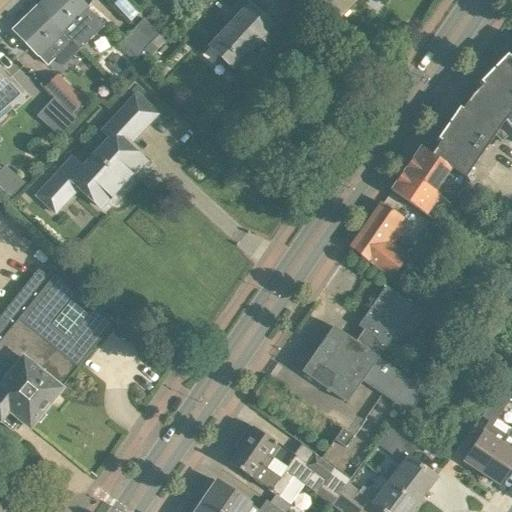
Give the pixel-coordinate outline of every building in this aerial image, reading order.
[(45,0),(38,7),(71,42),(80,51),(104,27),(88,11),(77,0),(45,0)] [(291,25),(289,23),(264,0),(241,0),(223,20),(229,26),(209,48),(233,70),(260,40),(270,49),(291,25)] [(320,0),(340,19),(355,4),(351,0),(320,0)] [(39,59),(46,66),(71,42),(38,7),(13,31),(39,58),(39,59)] [(136,28),(152,43),(159,36),(144,20),(136,28)] [(152,43),(136,28),(117,47),(133,63),(152,43)] [(459,175),(465,179),(495,136),(501,142),(511,132),(511,56),(511,57),(508,53),(478,84),(481,87),(471,97),(463,109),(460,106),(435,142),(439,144),(431,155),(420,147),(419,149),(449,171),(458,177),(459,175)] [(0,104),(3,101),(0,97),(0,93),(11,84),(0,71),(0,104)] [(83,104),(57,77),(45,88),(54,98),(72,115),(78,120),(85,113),(80,107),(83,104)] [(110,139),(97,154),(83,168),(71,157),(33,197),(54,217),(80,189),(101,208),(145,163),(126,144),(156,114),(138,97),(104,132),(110,139)] [(76,121),(56,101),(53,99),(35,117),(59,139),(76,121)] [(403,172),(435,193),(442,182),(450,187),(458,177),(449,171),(419,149),(403,172)] [(0,191),(11,201),(26,186),(4,167),(2,170),(0,168),(0,191)] [(390,191),(426,216),(436,222),(451,205),(435,193),(403,172),(390,191)] [(408,258),(397,248),(393,245),(404,228),(400,225),(404,220),(381,204),(351,249),(390,281),(408,258)] [(68,339),(52,325),(77,295),(49,272),(45,277),(38,270),(0,317),(0,422),(12,432),(20,422),(29,429),(32,426),(40,426),(47,418),(45,409),(88,356),(88,355),(113,324),(93,308),(68,339)] [(401,271),(397,277),(409,286),(414,280),(401,271)] [(378,359),(393,338),(397,341),(408,325),(403,322),(414,307),(385,287),(358,327),(363,331),(355,343),(332,327),(301,373),(347,404),(363,381),(409,414),(424,391),(378,359)] [(500,329),(484,318),(444,371),(466,386),(477,372),(471,367),(500,329)] [(511,366),(502,360),(489,378),(503,388),(511,394),(511,366)] [(495,398),(481,417),(493,425),(506,405),(511,396),(511,394),(503,388),(495,398)] [(410,457),(422,442),(394,421),(377,445),(401,464),(387,481),(416,503),(437,477),(410,457)] [(462,462),(480,473),(505,436),(493,428),(488,436),(481,432),(462,462)] [(315,454),(315,455),(307,466),(293,456),(253,429),(229,464),(278,497),(288,483),(292,477),(304,486),(305,485),(315,493),(314,495),(329,506),(339,494),(347,483),(349,481),(333,469),(334,468),(332,466),(321,458),(315,454)] [(341,430),(334,441),(344,448),(352,438),(341,430)] [(499,486),(511,465),(511,432),(509,431),(505,436),(480,473),(499,486)] [(367,491),(362,487),(358,492),(347,483),(339,494),(360,511),(367,501),(370,503),(370,504),(380,511),(409,511),(416,503),(387,481),(378,493),(371,486),(367,491)] [(201,504),(213,511),(246,511),(251,506),(216,482),(201,504)] [(359,511),(360,511),(339,494),(329,506),(330,507),(331,507),(337,511),(359,511)] [(282,511),(269,503),(266,501),(258,511),(257,511),(282,511)]
